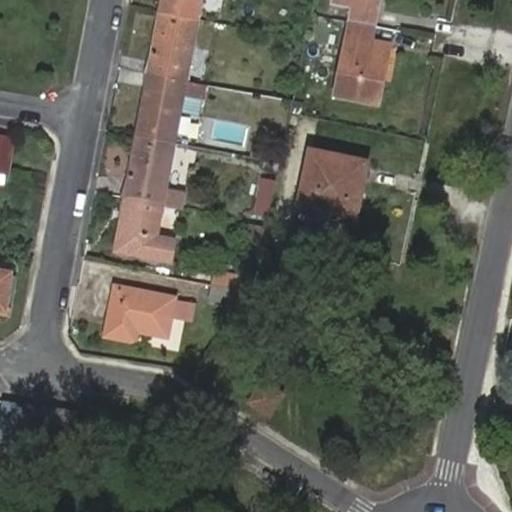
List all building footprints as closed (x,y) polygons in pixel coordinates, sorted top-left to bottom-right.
[(201,20),(204,0),(164,0),(163,12),(201,20)] [(354,6),(352,20),(377,26),(382,2),(378,0),(335,0),(336,2),(354,6)] [(189,82),(201,20),(163,12),(155,54),(159,56),(156,75),(189,82)] [(377,26),(352,20),(348,36),(354,37),(347,71),(341,70),(336,94),(382,103),(386,81),(381,80),(388,44),(374,41),(377,26)] [(381,80),(386,81),(394,45),(388,44),(381,80)] [(186,99),(189,82),(156,75),(152,94),(148,93),(140,136),(178,144),(179,138),(180,137),(185,109),(186,99)] [(189,82),(186,99),(207,103),(210,87),(189,82)] [(185,109),(180,137),(179,138),(192,141),(197,111),(185,109)] [(14,136),(0,134),(0,171),(8,172),(14,136)] [(170,189),(178,144),(140,136),(128,199),(167,207),(170,189)] [(345,193),(352,159),(316,151),(303,210),(358,221),(363,198),(345,193)] [(370,162),(352,159),(345,193),(363,198),(370,162)] [(269,218),(277,180),(263,177),(255,215),(269,218)] [(186,192),(170,189),(167,207),(182,210),(186,192)] [(177,239),(182,210),(167,207),(128,199),(119,252),(175,263),(179,240),(177,239)] [(251,227),(247,244),(262,247),(265,230),(251,227)] [(0,307),(8,309),(14,271),(0,268),(0,307)] [(256,296),(259,281),(216,272),(212,287),(256,296)] [(118,287),(110,327),(171,339),(174,318),(178,298),(118,287)] [(253,308),(256,296),(212,287),(210,299),(253,308)] [(174,318),(171,339),(182,340),(185,321),(174,318)] [(266,383),(253,403),(273,417),(286,396),(266,383)] [(78,413),(8,401),(3,432),(50,440),(73,444),(78,413)]
